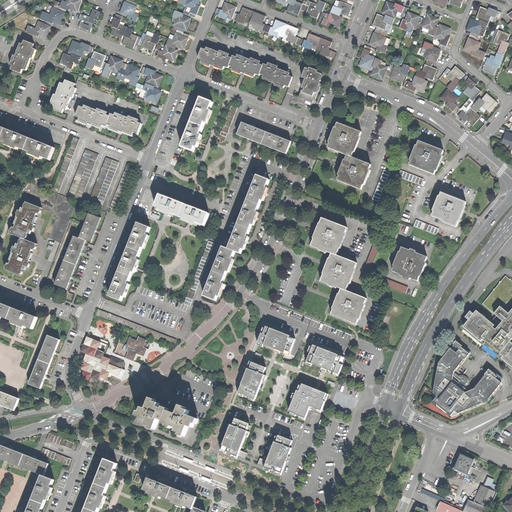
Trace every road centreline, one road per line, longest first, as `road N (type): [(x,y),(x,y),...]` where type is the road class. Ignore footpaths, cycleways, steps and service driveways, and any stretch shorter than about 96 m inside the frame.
road 1 (residential): [(86,410),(168,364),(230,304),(262,261),(318,128)]
road 2 (primary): [(511,198),(432,301),(386,407)]
road 3 (residential): [(148,158),(38,115),(35,80),(51,46),(61,35),(96,40)]
road 4 (primary): [(397,411),(437,324),(511,223)]
road 5 (residential): [(148,158),(89,314)]
road 6 (residential): [(339,77),(415,105),(476,147)]
road 7 (residential): [(88,438),(227,494)]
road 8 (residential): [(183,74),(318,128)]
